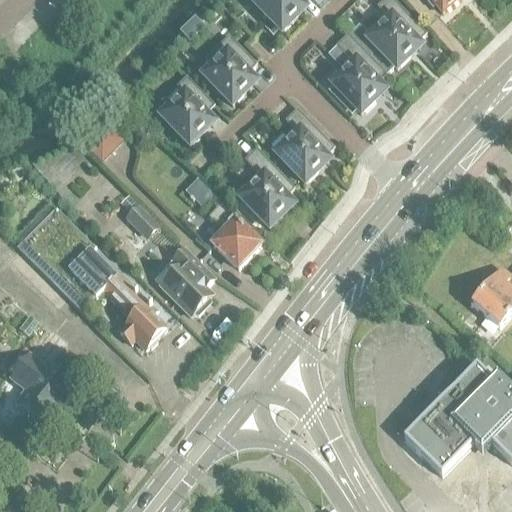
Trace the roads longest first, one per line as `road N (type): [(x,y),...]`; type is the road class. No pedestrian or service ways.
road 1 (secondary): [(263,378),(403,190)]
road 2 (residential): [(288,77),(403,190)]
road 3 (secondary): [(403,190),(511,83)]
road 4 (secondary): [(347,487),(308,417),(263,378)]
road 5 (secondary): [(237,408),(347,487)]
road 6 (secondary): [(150,511),(237,408)]
